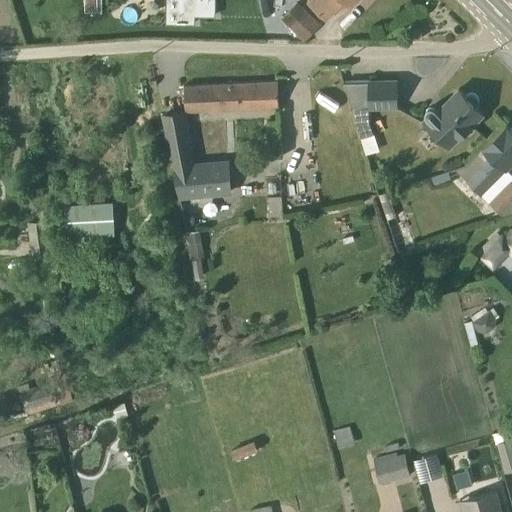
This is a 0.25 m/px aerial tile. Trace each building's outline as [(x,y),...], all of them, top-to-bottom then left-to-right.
[(310,0),(308,2),(325,19),(343,0),(344,0),(350,5),(355,0),(310,0)] [(295,2),(280,16),(305,40),(319,25),(295,2)] [(409,29),(410,38),(421,38),(421,29),(409,29)] [(343,81),(360,138),(373,134),(368,121),(368,109),(397,108),(396,80),(343,81)] [(278,108),(277,81),(181,87),(179,111),(278,108)] [(426,116),(422,120),(447,145),(482,113),(476,106),(478,102),(478,98),(474,93),(470,92),(464,94),(458,88),(437,110),(431,107),(428,107),(427,108),(425,110),(425,111),(425,113),(426,116)] [(164,113),(174,175),(178,199),(230,195),(228,159),(188,162),(183,133),(180,112),(164,113)] [(267,119),(268,153),(278,152),(277,119),(267,119)] [(511,128),(506,123),(464,166),(454,169),(501,217),(511,213),(511,212),(511,183),(510,181),(511,179),(511,176),(505,170),(511,163),(511,128)] [(282,216),(281,196),(265,198),(267,217),(282,216)] [(64,237),(114,234),(112,203),(63,206),(64,237)] [(511,226),(504,234),(502,232),(499,234),(496,231),(474,252),(492,271),(508,255),(511,258),(511,226)] [(203,254),(199,231),(186,233),(194,279),(203,277),(200,255),(203,254)] [(28,238),(32,259),(48,257),(45,236),(28,238)] [(349,427),(333,431),(337,449),(353,445),(349,427)] [(496,444),(504,473),(511,471),(511,442),(511,440),(496,444)] [(239,466),(263,456),(257,442),(233,453),(239,466)] [(373,459),(379,483),(381,483),(382,486),(389,484),(389,481),(409,475),(404,454),(396,456),(395,453),(373,459)] [(435,453),(412,460),(418,482),(442,475),(435,453)] [(501,511),(496,490),(458,500),(461,511),(501,511)]
